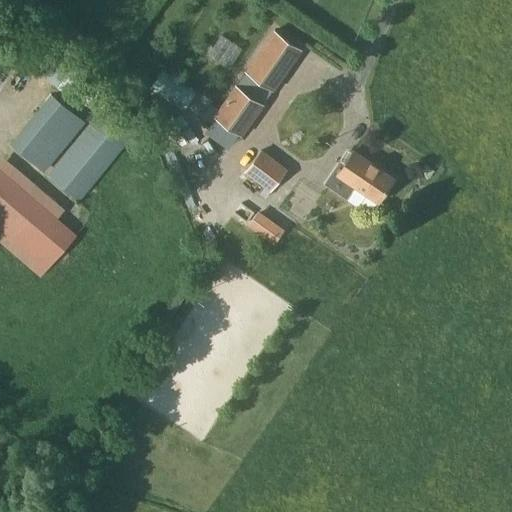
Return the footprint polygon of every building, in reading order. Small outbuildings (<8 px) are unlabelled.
[(0,72),(32,27),(0,4),(0,72)] [(272,90),(301,49),(275,30),(246,72),(272,90)] [(33,80),(52,86),(58,66),(40,60),(33,80)] [(163,71),(152,86),(182,108),(193,92),(163,71)] [(241,135),(263,104),(236,85),(214,117),(241,135)] [(38,162),(77,114),(52,93),(12,140),(38,162)] [(79,201),(141,124),(110,99),(47,175),(79,201)] [(272,189),(287,169),(260,150),(246,170),(272,189)] [(394,178),(353,151),(345,163),(339,159),(324,182),(346,197),(354,185),(378,201),(394,178)] [(0,242),(40,277),(77,235),(57,218),(64,209),(4,158),(0,162),(0,242)] [(258,210),(248,225),(274,244),(285,229),(258,210)]
